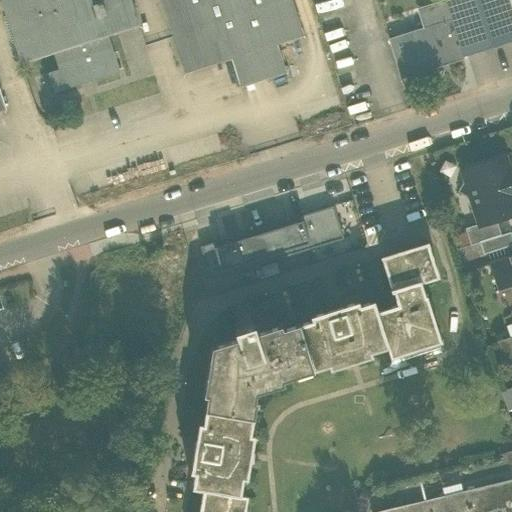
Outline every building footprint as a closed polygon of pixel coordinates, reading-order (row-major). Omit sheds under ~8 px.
[(4,0),(24,64),(56,54),(107,38),(137,28),(128,0),(4,0)] [(288,0),(158,0),(183,78),(234,62),(278,48),(301,41),(288,0)] [(416,8),(423,28),(451,20),(444,0),(443,0),(431,4),(416,8)] [(444,0),(451,20),(463,57),(511,41),(511,14),(507,0),(444,0)] [(464,59),(463,57),(451,20),(423,28),(388,39),(401,79),(423,72),(422,70),(462,57),(462,59),(464,59)] [(118,73),(107,38),(56,54),(62,71),(52,74),(58,92),(118,73)] [(287,75),(278,48),(234,62),(242,89),(287,75)] [(422,70),(423,72),(462,59),(462,57),(422,70)] [(511,214),(511,182),(504,158),(472,169),(466,182),(460,192),(471,197),(479,224),(479,225),(496,220),(511,214)] [(457,167),(445,160),(438,172),(450,179),(457,167)] [(466,182),(472,169),(462,172),(466,182)] [(334,205),(300,215),(311,250),(344,239),(334,205)] [(300,215),(267,226),(277,260),(311,250),(300,215)] [(479,242),(501,235),(496,220),(479,225),(479,224),(465,229),(470,245),(479,242)] [(267,226),(233,236),(244,270),(277,260),(267,226)] [(479,242),(483,255),(488,253),(507,247),(511,245),(511,238),(510,232),(501,235),(479,242)] [(233,236),(200,246),(210,280),(244,270),(233,236)] [(398,306),(377,312),(376,313),(388,349),(387,349),(391,359),(392,359),(392,358),(423,348),(424,349),(426,348),(439,343),(440,344),(441,343),(427,297),(425,297),(421,284),(438,278),(428,244),(381,258),(382,260),(383,260),(392,290),(391,291),(392,293),(394,292),(398,306)] [(510,257),(507,247),(488,253),(491,263),(510,257)] [(178,248),(99,272),(111,309),(117,307),(128,345),(171,332),(165,311),(195,301),(178,248)] [(511,286),(511,256),(510,257),(491,263),(489,264),(498,291),(511,286)] [(313,322),(299,326),(313,373),(314,372),(314,371),(329,367),(330,371),(332,371),(332,370),(359,361),(360,362),(361,362),(361,361),(371,358),(371,359),(373,358),(371,353),(386,349),(387,349),(388,349),(376,313),(377,312),(374,302),(359,307),(358,303),(354,304),(346,307),(323,314),(315,317),(315,316),(311,318),(313,322)] [(209,397),(206,411),(254,419),(257,403),(256,403),(257,394),(284,386),(283,382),(313,373),(299,326),(282,331),(281,327),(213,349),(205,396),(209,397)] [(511,336),(509,337),(498,341),(504,360),(511,356),(511,336)] [(511,387),(501,391),(507,412),(511,410),(511,387)] [(254,421),(254,419),(206,411),(204,426),(199,425),(199,429),(200,429),(198,437),(197,437),(193,461),(194,461),(193,469),(192,469),(191,473),(195,474),(193,489),(203,491),(203,490),(241,496),(243,480),(248,481),(248,479),(247,479),(252,451),(253,451),(253,449),(252,449),(254,439),(255,439),(255,437),(251,436),(253,421),(254,421)] [(464,497),(445,501),(447,511),(482,511),(501,507),(502,511),(511,511),(511,479),(463,492),(464,497)] [(444,496),(445,501),(464,497),(463,492),(460,483),(441,488),(444,496)] [(245,511),(248,497),(241,496),(203,490),(203,491),(203,496),(202,504),(201,504),(199,511),(245,511)] [(426,506),(445,501),(444,496),(425,501),(426,506)] [(447,511),(445,501),(426,506),(425,501),(379,511),(447,511)]
